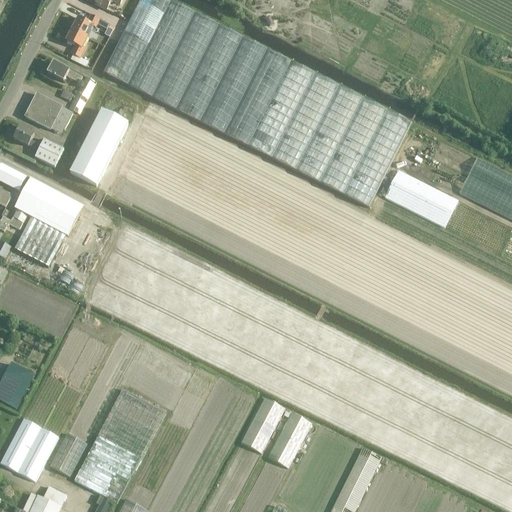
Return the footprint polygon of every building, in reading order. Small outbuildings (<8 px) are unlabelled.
[(87,0),(87,1),(106,11),(110,3),(113,2),(120,5),(122,0),(87,0)] [(369,209),(412,124),(166,0),(140,0),(103,74),(369,209)] [(72,30),(87,38),(93,27),(96,29),(98,26),(107,30),(109,25),(99,20),(91,16),(88,20),(86,24),(78,20),(72,30)] [(87,38),(72,30),(66,42),(75,46),(71,54),(73,55),(70,60),(83,67),(86,62),(80,59),(87,46),(84,44),(87,38)] [(63,83),(66,77),(79,84),(82,78),(54,63),(47,74),(63,83)] [(79,115),(96,84),(85,78),(68,110),(79,115)] [(73,96),(64,91),(60,97),(70,102),(73,96)] [(62,108),(37,95),(25,118),(50,131),(61,136),(64,131),(73,114),(62,109),(62,108)] [(100,110),(71,175),(99,187),(127,122),(100,110)] [(34,136),(20,129),(14,140),(28,147),(28,146),(35,150),(37,144),(31,141),(34,136)] [(64,151),(43,141),(35,158),(55,168),(64,151)] [(511,174),(477,159),(461,194),(511,218),(511,174)] [(30,180),(1,165),(0,166),(0,183),(22,195),(15,210),(16,210),(27,216),(31,218),(14,250),(48,268),(65,236),(68,237),(83,208),(30,180)] [(397,171),(384,199),(446,227),(459,198),(397,171)] [(12,196),(0,189),(0,206),(5,209),(12,196)] [(0,230),(4,233),(7,227),(8,228),(9,225),(19,231),(23,225),(27,216),(16,210),(12,219),(11,222),(3,218),(0,222),(0,221),(0,230)] [(0,258),(3,260),(10,249),(0,243),(0,258)] [(37,277),(42,267),(11,252),(6,261),(37,277)] [(70,289),(77,294),(82,286),(75,281),(70,289)] [(49,374),(85,391),(107,344),(70,328),(49,374)] [(125,376),(140,342),(120,333),(104,366),(125,376)] [(14,371),(0,397),(0,405),(19,416),(37,383),(14,371)] [(165,413),(122,391),(74,482),(117,505),(165,413)] [(180,401),(174,412),(194,422),(202,404),(202,405),(204,401),(193,396),(189,405),(180,401)] [(264,399),(241,445),(262,455),(285,409),(264,399)] [(354,511),(381,459),(362,449),(330,511),(285,511),(276,507),(273,511),(354,511)] [(262,511),(267,511),(286,467),(264,458),(246,505),(262,511)] [(31,495),(22,511),(59,511),(61,509),(66,496),(49,488),(43,500),(37,498),(31,495)]
